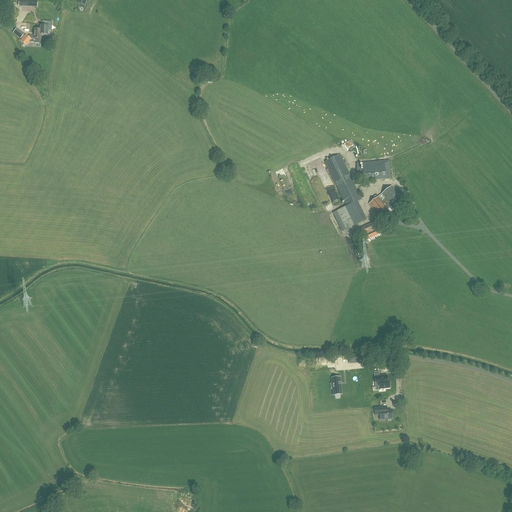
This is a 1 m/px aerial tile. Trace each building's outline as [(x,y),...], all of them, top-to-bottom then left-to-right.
[(53,11),(53,6),(49,6),(50,3),(42,3),(42,14),(38,13),(38,21),(49,21),(49,10),(53,11)] [(41,29),(40,34),(41,34),(48,35),(48,26),(50,26),(50,22),(42,22),(42,26),(41,25),(41,29)] [(25,35),(21,40),(27,45),(29,42),(31,40),(28,37),(25,35)] [(341,155),(325,162),(334,181),(349,174),(341,155)] [(389,160),(362,162),(364,181),(386,179),(391,178),(389,160)] [(314,185),(321,182),(312,161),(305,164),(314,185)] [(349,174),(334,181),(346,206),(346,207),(358,201),(361,200),(361,198),(357,191),(349,174)] [(394,210),(404,202),(392,186),(378,197),(388,209),(391,206),(394,210)] [(378,197),(369,204),(379,216),(388,209),(378,197)] [(335,212),(333,213),(342,231),(343,230),(367,220),(358,201),(346,207),(346,206),(335,212)] [(373,221),(358,229),(363,240),(379,233),(373,221)] [(361,363),(360,353),(348,354),(349,364),(361,363)] [(308,363),(310,417),(319,417),(317,363),(308,363)] [(357,401),(354,368),(340,369),(341,378),(344,378),(345,388),(348,387),(349,401),(357,401)] [(365,384),(371,383),(368,368),(358,370),(359,374),(364,373),(365,384)] [(379,371),(374,372),(375,382),(376,382),(377,384),(380,384),(381,389),(389,388),(388,381),(387,382),(386,375),(379,376),(379,371)] [(337,377),(329,378),(330,393),(339,392),(338,384),(338,382),(337,377)] [(380,415),(380,420),(392,419),(391,411),(385,411),(385,410),(380,411),(380,407),(374,408),(375,415),(380,415)]
